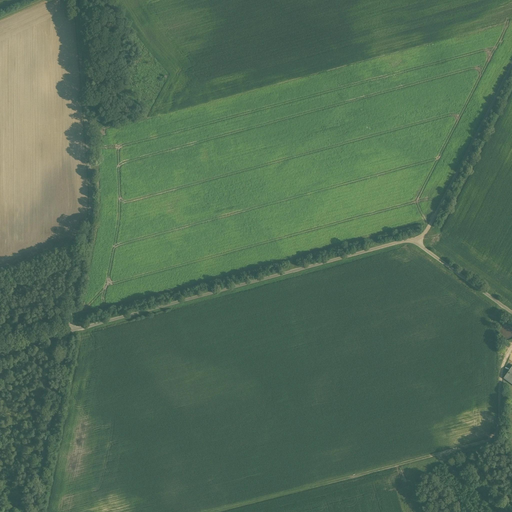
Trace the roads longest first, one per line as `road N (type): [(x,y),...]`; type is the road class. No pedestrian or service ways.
road 1 (unclassified): [(73,328),(419,241)]
road 2 (unclassified): [(75,0),(92,195),(73,328)]
road 3 (unclassified): [(511,64),(419,241)]
road 4 (track): [(511,347),(501,373),(501,419),(490,438),(390,464)]
road 5 (unclassified): [(34,511),(73,328)]
